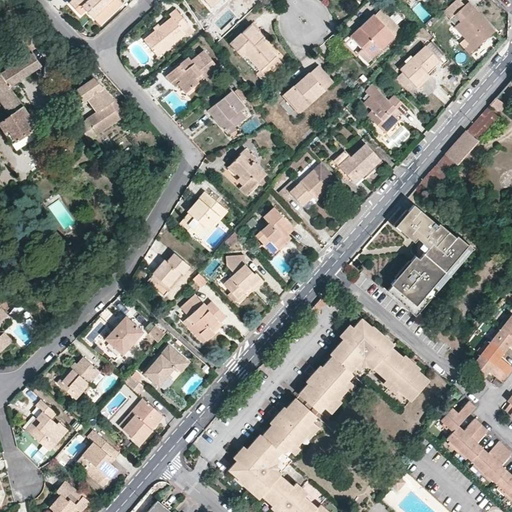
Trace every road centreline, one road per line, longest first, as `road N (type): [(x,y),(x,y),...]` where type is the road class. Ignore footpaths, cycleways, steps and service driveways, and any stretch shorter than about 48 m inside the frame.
road 1 (residential): [(98,49),(189,160),(120,276),(25,373),(0,386)]
road 2 (tertiary): [(511,61),(329,268)]
road 3 (tertiary): [(329,268),(160,460)]
road 4 (residential): [(329,268),(493,405)]
